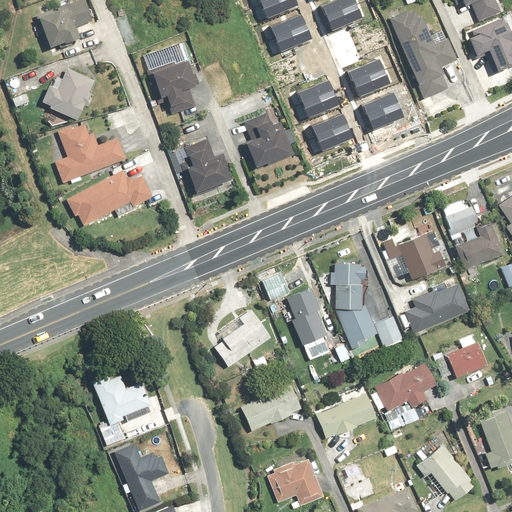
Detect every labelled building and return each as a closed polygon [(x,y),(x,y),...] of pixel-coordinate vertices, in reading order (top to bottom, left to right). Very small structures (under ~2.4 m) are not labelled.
[(81,0),(80,0),(33,18),(46,52),(75,41),(71,29),(90,22),(81,0)] [(277,0),(261,7),(265,19),(297,6),(293,0),(277,0)] [(340,0),(323,7),(328,20),(359,7),(355,0),(340,0)] [(491,0),(452,0),(456,10),(466,6),(473,26),(498,17),(491,0)] [(328,20),(333,32),(364,20),(359,7),(328,20)] [(415,7),(386,19),(418,101),(446,90),(438,70),(456,63),(445,36),(429,43),(415,7)] [(271,30),(276,42),(307,30),(302,17),(271,30)] [(511,55),(499,21),(461,36),(471,62),(476,60),(483,78),(511,67),(511,55)] [(276,42),(281,54),(312,42),(307,30),(276,42)] [(184,59),(146,74),(163,116),(193,105),(188,92),(196,89),(184,59)] [(350,72),(356,84),(387,72),(382,59),(350,72)] [(46,86),(36,106),(73,124),(92,83),(65,70),(55,90),(46,86)] [(356,84),(361,96),(392,84),(387,72),(356,84)] [(298,94),(303,106),(334,94),(329,81),(298,94)] [(363,106),(368,118),(399,106),(394,93),(363,106)] [(303,106),(308,118),(339,106),(334,94),(303,106)] [(368,118),(373,130),(404,118),(399,106),(368,118)] [(239,146),(249,173),(292,157),(280,126),(272,129),(265,113),(238,123),(246,143),(239,146)] [(311,128),(316,141),(348,128),(342,116),(311,128)] [(51,164),(58,185),(125,161),(117,139),(95,147),(86,122),(54,133),(63,160),(51,164)] [(316,141),(321,153),(352,140),(348,128),(316,141)] [(176,162),(190,199),(231,183),(220,155),(212,158),(206,140),(184,149),(187,158),(176,162)] [(121,170),(62,200),(77,230),(113,212),(115,217),(150,199),(139,177),(128,182),(121,170)] [(502,228),(511,242),(511,196),(496,208),(507,223),(502,228)] [(459,272),(500,256),(486,220),(470,226),(475,238),(450,248),(459,272)] [(396,239),(378,246),(387,266),(398,262),(407,283),(438,271),(424,236),(399,246),(396,239)] [(511,263),(496,269),(505,292),(511,289),(511,263)] [(374,341),(360,307),(361,267),(334,266),(333,317),(347,352),(374,341)] [(416,307),(404,312),(413,334),(469,310),(458,284),(438,293),(436,289),(413,299),(416,307)] [(286,323),(297,348),(322,337),(313,316),(319,314),(309,290),(282,301),(291,321),(286,323)] [(198,333),(227,370),(270,338),(248,309),(219,331),(212,322),(198,333)] [(391,317),(371,325),(381,348),(400,340),(391,317)] [(442,357),(451,380),(483,367),(470,334),(456,340),(460,349),(442,357)] [(265,355),(253,360),(258,369),(269,364),(265,355)] [(422,362),(371,391),(384,414),(404,402),(409,411),(427,401),(422,393),(435,385),(422,362)] [(118,372),(87,384),(102,423),(148,405),(137,378),(122,384),(118,372)] [(287,385),(236,408),(248,434),(299,411),(287,385)] [(363,394),(313,416),(324,441),(374,419),(363,394)] [(475,446),(486,472),(511,461),(511,430),(511,431),(502,409),(476,421),(485,442),(475,446)] [(474,486),(435,437),(407,458),(439,499),(445,494),(452,503),(474,486)] [(135,443),(116,451),(142,509),(161,501),(152,481),(170,472),(163,455),(157,457),(154,452),(141,458),(135,443)] [(304,458),(263,476),(276,505),(292,497),(296,508),(321,497),(304,458)] [(411,511),(402,490),(358,509),(359,511),(411,511)]
